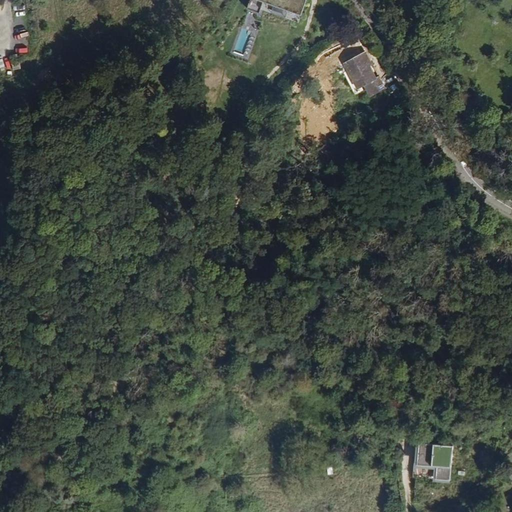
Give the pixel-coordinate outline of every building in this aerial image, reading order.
[(291,15),(296,0),(251,0),(251,4),(249,3),(248,6),(249,6),(247,12),(259,17),(263,5),(291,15)] [(301,19),(307,3),(298,0),(296,0),(291,15),(301,19)] [(378,80),(372,67),(368,62),(371,60),(367,52),(345,63),(359,90),(366,86),(378,80)] [(11,56),(13,70),(21,69),(19,54),(11,56)] [(208,70),(215,62),(210,57),(203,65),(208,70)] [(388,90),(381,78),(378,80),(366,86),(372,98),(388,90)] [(363,436),(362,420),(350,421),(351,436),(360,436),(363,436)] [(455,447),(421,444),(419,466),(438,468),(437,480),(451,481),(452,469),(454,469),(455,447)]
